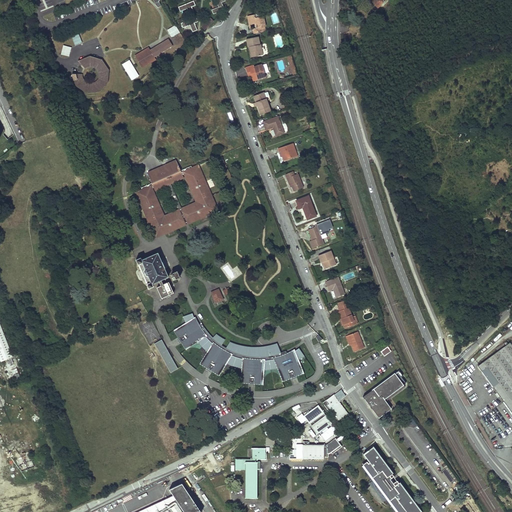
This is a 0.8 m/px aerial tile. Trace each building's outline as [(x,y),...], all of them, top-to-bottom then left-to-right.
[(193,0),(178,6),(180,11),(187,8),(190,15),(194,13),(191,6),(195,5),(193,0)] [(218,7),(212,10),(214,14),(224,9),(222,2),(225,1),(224,0),(216,0),(218,7)] [(374,5),(377,8),(384,0),(366,0),(365,1),(372,8),(373,6),(373,5),(374,5)] [(254,28),(255,33),(265,30),(264,25),(265,25),(263,14),(255,16),(255,13),(250,15),(252,23),(255,23),(256,22),(257,27),(256,27),(254,28)] [(185,21),(181,23),(183,27),(190,24),(193,31),(196,29),(194,23),(198,21),(196,17),(189,20),(187,16),(183,18),(185,21)] [(209,17),(201,27),(204,30),(213,21),(209,17)] [(179,32),(175,25),(167,30),(171,37),(179,32)] [(75,45),(82,42),(78,32),(71,35),(75,45)] [(248,46),(250,46),(260,44),(258,37),(247,39),(248,46)] [(168,39),(150,50),(149,48),(135,57),(141,67),(155,59),(154,57),(172,46),(168,39)] [(260,44),(250,46),(253,57),(263,54),(261,44),(260,44)] [(64,46),(62,55),(70,57),(72,48),(64,46)] [(296,72),(290,54),(286,55),(292,74),(296,72)] [(90,56),(79,62),(86,70),(88,69),(90,69),(92,68),(93,69),(94,69),(96,70),(97,71),(98,72),(98,73),(99,74),(99,75),(98,76),(98,78),(97,79),(97,80),(96,81),(95,82),(94,82),(93,83),(91,83),(90,83),(89,83),(88,82),(87,82),(85,81),(85,80),(84,78),(84,77),(84,76),(84,75),(73,74),(76,86),(87,94),(99,92),(108,83),(110,70),(102,61),(90,56)] [(132,80),(139,76),(129,61),(122,65),(132,80)] [(252,64),(244,67),(246,72),(249,71),(250,74),(251,79),(261,76),(260,74),(264,72),(260,63),(252,66),(252,64)] [(253,95),(255,101),(265,97),(263,91),(253,95)] [(265,97),(255,101),(257,105),(260,114),(270,110),(265,97)] [(278,116),(263,121),(266,129),(273,127),(276,135),(284,132),(278,116)] [(292,142),(277,148),(279,152),(280,151),(282,156),(283,161),(297,156),(292,142)] [(180,170),(176,160),(147,173),(151,183),(153,187),(154,190),(168,184),(170,183),(183,177),(182,174),(180,170)] [(184,173),(197,202),(181,209),(179,210),(164,216),(151,188),(149,184),(141,188),(142,190),(136,192),(154,234),(159,232),(159,231),(163,230),(164,233),(186,224),(185,223),(184,219),(185,219),(187,222),(187,223),(209,214),(207,210),(211,209),(216,207),(198,165),(192,168),(191,166),(182,169),(184,173)] [(293,171),(285,174),(290,185),(292,185),(294,191),(303,188),(298,174),(295,175),(293,171)] [(170,183),(168,184),(179,210),(181,209),(170,183)] [(309,195),(296,200),(299,208),(303,206),(307,218),(316,215),(309,195)] [(312,227),(309,229),(312,236),(313,239),(310,240),(313,247),(325,243),(321,234),(319,228),(318,225),(315,226),(312,227)] [(332,250),(319,255),(322,262),(323,261),(327,268),(337,264),(332,250)] [(141,258),(135,260),(138,264),(142,263),(145,269),(143,271),(145,275),(148,276),(150,282),(146,284),(148,289),(153,286),(152,284),(159,281),(160,285),(156,287),(161,298),(173,293),(168,282),(163,284),(161,280),(168,277),(158,253),(142,260),(141,258)] [(171,273),(171,275),(173,280),(180,277),(177,271),(171,273)] [(339,276),(326,281),(330,290),(334,288),(337,296),(346,293),(339,276)] [(219,290),(211,293),(215,302),(216,302),(222,299),(219,290)] [(339,305),(341,310),(350,306),(351,306),(350,301),(348,302),(340,305),(339,305)] [(353,314),(350,306),(341,310),(340,310),(343,318),(353,314)] [(194,317),(192,313),(183,316),(186,323),(187,325),(175,333),(184,347),(196,340),(198,342),(200,344),(202,347),(206,350),(207,351),(210,353),(202,365),(217,375),(224,362),(227,364),(230,365),(234,366),(238,368),(241,368),(244,369),(243,383),(260,384),(261,370),(264,370),(268,370),(274,369),(277,368),(280,367),(285,381),(301,374),(296,361),(299,360),(304,356),(299,348),(295,351),(293,352),(292,350),(287,353),(286,351),(281,353),(277,343),(271,345),(266,346),(260,347),(254,347),(248,347),(242,345),(236,344),(230,342),(226,348),(222,345),(225,339),(221,337),(216,334),(213,337),(210,334),(207,331),(204,327),(201,323),(199,324),(196,319),(195,320),(194,317)] [(354,315),(353,314),(343,318),(345,324),(346,327),(353,325),(352,321),(355,320),(354,315)] [(0,361),(13,357),(0,322),(0,361)] [(187,325),(186,323),(173,330),(175,333),(187,325)] [(359,331),(347,335),(349,339),(350,338),(353,344),(356,351),(365,347),(359,331)] [(154,343),(156,346),(159,344),(163,352),(166,350),(176,369),(178,369),(162,339),(154,343)] [(196,340),(184,347),(186,350),(198,342),(196,340)] [(159,344),(156,346),(170,373),(176,369),(166,350),(163,352),(159,344)] [(511,346),(510,344),(478,367),(511,413),(511,346)] [(387,347),(380,352),(383,356),(390,351),(387,347)] [(202,365),(210,353),(207,351),(199,364),(202,365)] [(4,362),(10,378),(20,374),(17,366),(14,367),(11,359),(4,362)] [(224,362),(217,375),(219,376),(227,364),(224,362)] [(280,367),(277,368),(283,382),(285,381),(280,367)] [(364,396),(362,397),(378,419),(391,409),(385,402),(404,387),(393,373),(364,396)] [(329,404),(327,406),(338,422),(349,415),(339,401),(344,398),(346,397),(341,390),(326,400),(329,404)] [(324,412),(319,405),(304,415),(309,421),(324,412)] [(331,423),(326,416),(311,426),(316,433),(331,423)] [(331,454),(342,445),(336,437),(327,444),(308,444),(308,441),(303,440),(303,444),(303,457),(324,457),(324,456),(329,456),(329,454),(331,454)] [(252,457),(236,457),(236,468),(246,469),(246,497),(258,497),(259,456),(266,456),(266,447),(252,447),(252,457)] [(367,461),(363,464),(398,511),(404,511),(405,511),(406,510),(407,511),(421,511),(399,482),(399,483),(397,480),(393,483),(390,479),(394,476),(392,474),(393,473),(373,447),(364,454),(370,463),(369,463),(367,461)] [(197,511),(199,511),(179,482),(165,488),(170,494),(131,511),(197,511)]
